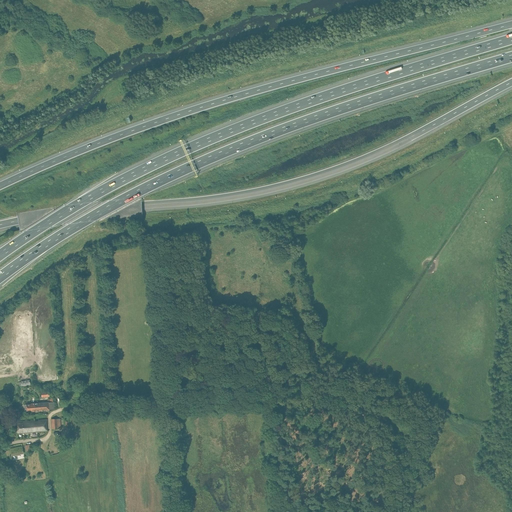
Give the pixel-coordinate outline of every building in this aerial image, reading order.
[(191,383),(182,387),(184,393),(193,390),(191,383)] [(39,402),(39,403),(31,404),(26,405),(26,407),(24,407),(25,409),(26,409),(26,411),(32,411),(54,409),(54,402),(53,402),(53,399),(48,400),(48,402),(41,403),(41,402),(39,402)] [(60,424),(60,418),(51,419),(52,429),(61,429),(61,424),(60,424)] [(23,422),(17,423),(18,434),(47,431),(47,419),(38,420),(38,421),(35,421),(35,420),(23,421),(23,422)] [(22,447),(10,449),(12,456),(23,453),(22,447)]
